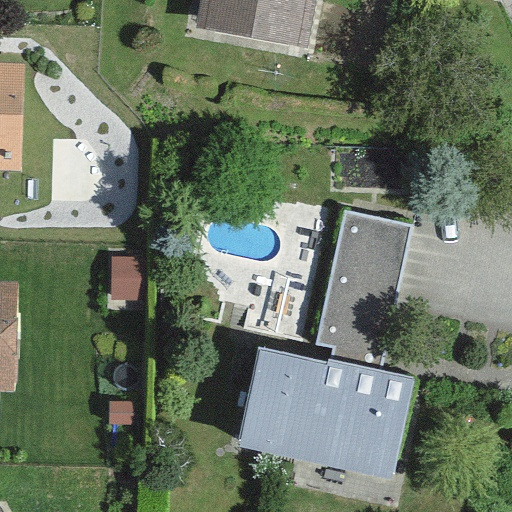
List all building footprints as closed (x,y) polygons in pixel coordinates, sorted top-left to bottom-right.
[(213,0),(210,20),(298,37),(305,0),(213,0)] [(0,162),(14,163),(17,73),(0,72),(0,162)] [(381,375),(414,226),(345,211),(316,345),(333,349),(330,364),(259,349),(239,440),(243,441),(244,436),(262,440),(261,445),(303,454),(307,437),(333,443),(331,456),(392,469),(391,473),(395,474),(414,382),(381,375)] [(143,261),(127,261),(126,301),(142,301),(143,261)] [(0,383),(7,383),(10,291),(0,290),(0,383)]
